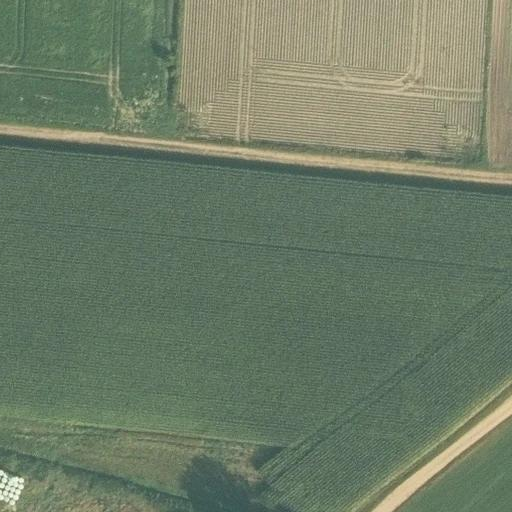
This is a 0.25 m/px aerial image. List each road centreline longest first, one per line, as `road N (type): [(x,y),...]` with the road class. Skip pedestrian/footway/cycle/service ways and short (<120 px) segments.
road 1 (track): [(511,179),(0,130)]
road 2 (unclassified): [(384,511),(511,401)]
